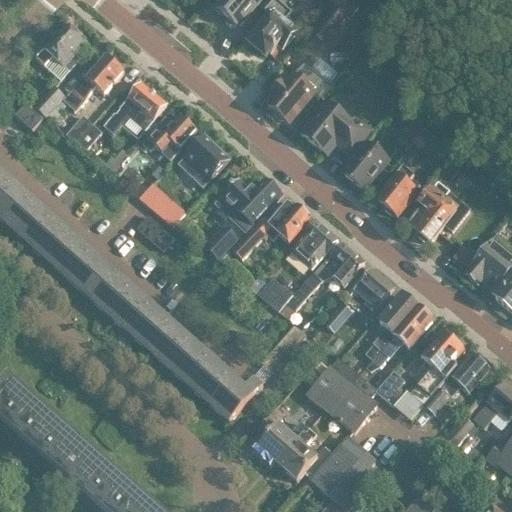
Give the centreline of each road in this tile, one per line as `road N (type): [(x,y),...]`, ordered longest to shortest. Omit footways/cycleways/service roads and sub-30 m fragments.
road 1 (residential): [(511,351),(101,0)]
road 2 (residential): [(207,511),(204,468),(194,452),(0,279)]
road 3 (residential): [(0,160),(231,363)]
